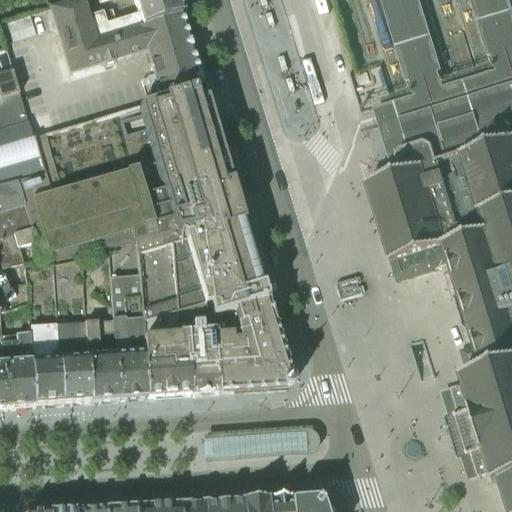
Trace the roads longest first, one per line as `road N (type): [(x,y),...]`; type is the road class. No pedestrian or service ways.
road 1 (residential): [(340,413),(216,0)]
road 2 (residential): [(0,494),(357,470)]
road 3 (residential): [(340,413),(0,437)]
